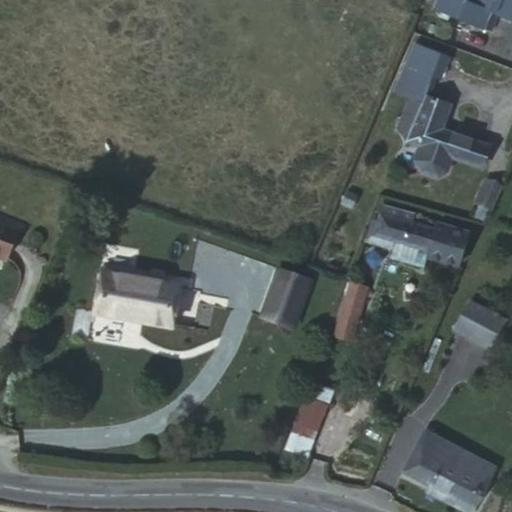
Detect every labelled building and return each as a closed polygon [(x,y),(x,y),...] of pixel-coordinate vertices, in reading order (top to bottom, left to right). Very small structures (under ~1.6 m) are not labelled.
[(439,0),(435,10),(458,19),(466,0),(439,0)] [(495,0),(466,0),(458,19),(483,30),(495,0)] [(409,133),(405,141),(420,146),(415,160),(419,169),(437,175),(445,171),(450,156),(472,164),(479,144),(440,131),(449,106),(425,97),(422,103),(409,133)] [(398,127),(409,133),(422,103),(415,101),(413,104),(408,102),(398,127)] [(479,144),(472,164),(481,167),(489,146),(479,144)] [(389,246),(398,248),(399,242),(430,251),(429,258),(457,266),(467,233),(439,224),(437,230),(381,214),(379,221),(376,220),(372,234),(375,235),(372,244),(388,249),(389,246)] [(0,256),(5,258),(16,231),(0,224),(0,256)] [(399,242),(398,248),(394,258),(426,268),(429,258),(430,251),(399,242)] [(153,271),(152,282),(163,284),(164,273),(153,271)] [(264,306),(295,317),(308,282),(278,271),(264,306)] [(94,311),(171,325),(178,286),(163,284),(152,282),(101,273),(94,311)] [(367,289),(352,284),(336,335),(351,340),(367,289)] [(505,321),(470,302),(456,328),(490,347),(505,321)] [(264,306),(261,315),(292,326),(295,317),(264,306)] [(326,407),(306,400),(297,423),(317,431),(326,407)] [(486,477),(492,467),(425,431),(405,469),(471,505),(477,494),(486,477)] [(486,477),(477,494),(484,497),(492,480),(486,477)]
